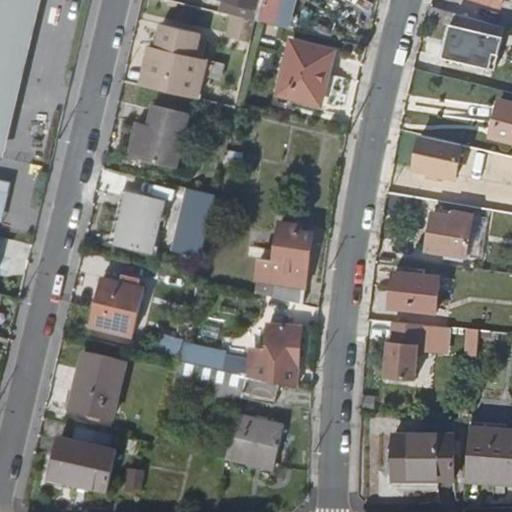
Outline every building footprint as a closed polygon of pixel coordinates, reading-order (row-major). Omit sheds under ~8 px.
[(0,0),(0,120),(22,29),(28,0),(0,0)] [(42,0),(28,0),(22,29),(35,32),(42,0)] [(256,19),(261,0),(224,0),(225,0),(222,11),(235,14),(256,19)] [(261,20),(278,24),(283,0),(261,0),(256,19),(261,20)] [(283,0),(278,24),(287,26),(293,0),(283,0)] [(511,35),(511,28),(458,12),(447,57),(493,68),(501,37),(511,40),(511,35)] [(256,19),(235,14),(229,36),(251,41),(256,19)] [(157,47),(148,87),(187,96),(202,33),(163,23),(157,47)] [(35,32),(22,29),(0,120),(0,124),(12,127),(35,32)] [(279,93),(294,97),(322,104),(330,72),(335,51),(293,41),(279,93)] [(141,85),(148,87),(157,47),(150,45),(141,85)] [(322,104),(294,97),(293,103),(327,111),(337,73),(330,72),(322,104)] [(511,104),(501,102),(495,128),(511,132),(511,104)] [(154,105),(142,157),(177,166),(190,114),(154,105)] [(0,124),(0,158),(4,159),(12,127),(0,124)] [(463,144),(422,135),(414,169),(456,178),(463,144)] [(467,147),(463,177),(475,179),(477,165),(511,170),(511,156),(484,153),(485,150),(467,147)] [(231,149),(228,161),(251,167),(254,154),(231,149)] [(0,224),(2,225),(12,185),(0,181),(0,224)] [(215,200),(216,194),(189,188),(176,246),(203,253),(215,200)] [(123,189),(111,241),(153,252),(165,200),(123,189)] [(455,216),(476,219),(477,214),(456,210),(455,216)] [(436,213),(431,250),(470,256),(476,219),(455,216),(436,213)] [(279,283),(277,297),(305,303),(314,233),(293,230),(294,224),(282,223),(277,260),(262,258),(259,280),(279,283)] [(398,273),(393,308),(439,315),(444,279),(398,273)] [(105,277),(93,326),(134,337),(146,287),(105,277)] [(392,342),(390,341),(386,378),(416,381),(420,344),(421,324),(394,321),(392,342)] [(218,368),(247,375),(279,382),(297,386),(303,326),(269,324),(268,329),(266,348),(260,347),(254,346),(252,361),(222,354),(218,368)] [(421,324),(420,344),(445,346),(446,326),(421,324)] [(190,347),(188,361),(218,368),(222,354),(190,347)] [(86,349),(72,409),(113,419),(128,359),(86,349)] [(188,361),(180,360),(176,377),(243,392),(247,375),(218,368),(188,361)] [(243,392),(242,395),(274,403),(279,382),(247,375),(243,392)] [(238,413),(228,456),(276,467),(287,425),(238,413)] [(511,428),(474,426),(469,473),(504,476),(505,482),(511,481),(511,428)] [(63,434),(53,477),(109,490),(119,447),(63,434)] [(394,436),(395,480),(454,479),(454,436),(394,436)]
